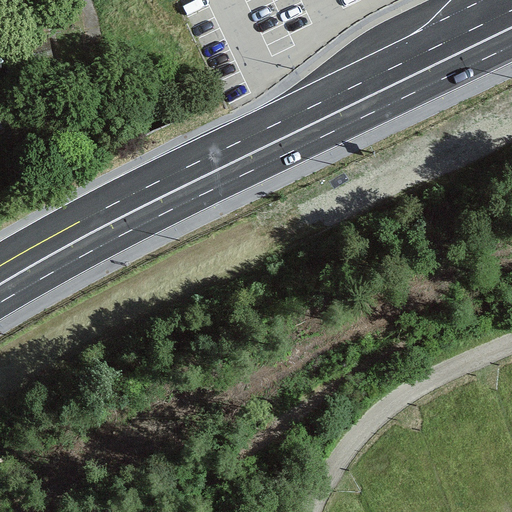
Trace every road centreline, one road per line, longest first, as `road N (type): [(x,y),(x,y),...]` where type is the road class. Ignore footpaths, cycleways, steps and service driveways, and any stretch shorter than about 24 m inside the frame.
road 1 (primary): [(0,284),(440,62)]
road 2 (unclassified): [(314,511),(374,421),(511,351)]
